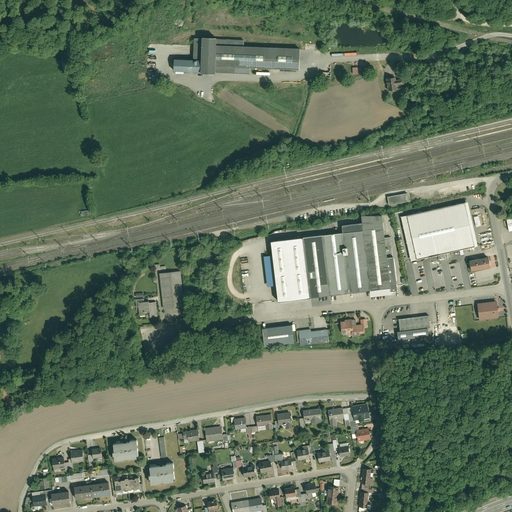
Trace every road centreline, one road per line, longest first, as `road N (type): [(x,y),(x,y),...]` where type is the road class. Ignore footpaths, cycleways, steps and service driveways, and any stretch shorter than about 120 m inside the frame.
road 1 (residential): [(348,471),(377,441),(381,402),(365,395),(296,398),(59,444),(41,459),(20,511)]
road 2 (residential): [(158,339),(175,328),(509,290)]
road 3 (residential): [(159,501),(348,471)]
road 4 (track): [(511,419),(418,428),(381,402)]
road 5 (residential): [(509,290),(490,191),(511,175)]
